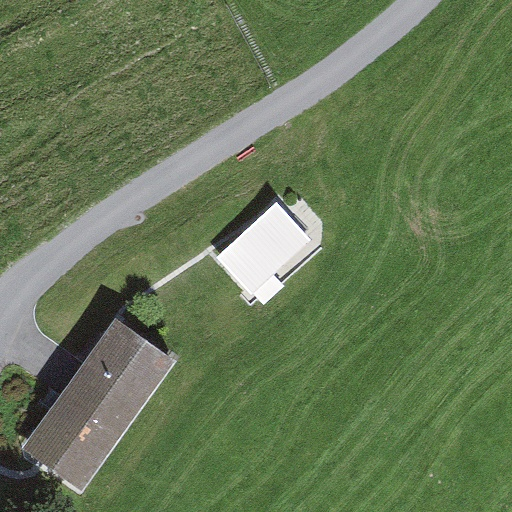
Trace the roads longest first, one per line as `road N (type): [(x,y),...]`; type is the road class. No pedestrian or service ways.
road 1 (track): [(0,336),(15,310),(120,207),(283,105)]
road 2 (track): [(283,105),(416,0)]
